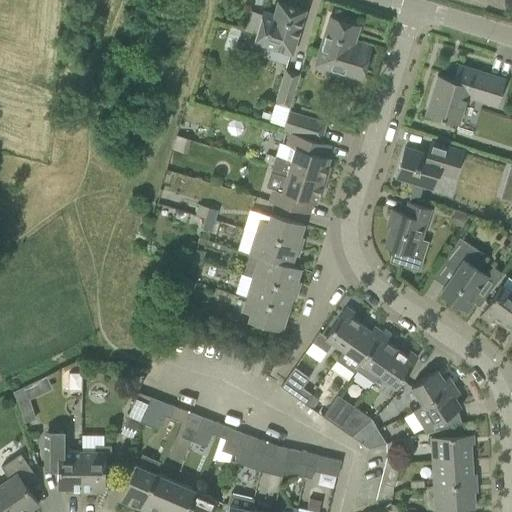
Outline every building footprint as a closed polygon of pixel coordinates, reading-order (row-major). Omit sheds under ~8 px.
[(262,11),(257,30),(253,42),(272,48),(292,54),(305,10),(278,2),(274,15),(262,11)] [(330,16),(324,35),(315,64),(361,78),(371,46),(360,43),(360,45),(353,43),(359,25),(330,16)] [(467,96),(497,106),(505,79),(458,64),(453,79),(437,74),(425,113),(459,123),(467,96)] [(274,103),(289,108),(300,74),(284,69),(274,103)] [(269,120),(268,123),(283,127),(283,129),(290,132),(321,141),(327,121),(289,110),(289,108),(274,103),(269,120)] [(275,156),(273,164),(325,180),(330,166),(327,165),(329,156),(320,154),(324,142),(321,141),(290,132),(286,144),(295,147),(290,161),(275,156)] [(405,147),(395,176),(432,187),(438,171),(454,176),(461,152),(450,148),(431,142),(427,154),(405,147)] [(268,201),(275,203),(300,210),(303,211),(306,200),(315,202),(318,194),(321,195),(325,180),(273,164),(270,172),(286,177),(281,191),(272,188),(268,201)] [(389,261),(419,271),(429,241),(421,238),(430,209),(427,207),(408,201),(404,213),(392,209),(389,217),(392,218),(384,246),(393,249),(389,261)] [(211,230),(217,210),(208,207),(202,227),(211,230)] [(297,245),(304,224),(270,214),(268,221),(259,218),(255,232),(297,245)] [(255,232),(249,253),(300,269),(301,268),(291,265),(297,245),(255,232)] [(502,273),(492,266),(486,274),(476,268),(485,255),(459,237),(454,244),(443,260),(456,269),(441,292),(451,299),(450,301),(465,312),(473,301),(479,305),(502,273)] [(190,269),(198,271),(204,251),(196,249),(190,269)] [(294,289),(300,269),(249,253),(258,256),(252,277),(294,289)] [(288,310),(294,289),(252,277),(246,297),(288,310)] [(183,289),(185,290),(192,292),(195,282),(186,279),(183,289)] [(491,316),(501,323),(511,306),(511,292),(501,285),(479,315),(488,321),(491,316)] [(281,331),(288,310),(246,297),(241,311),(250,314),(248,321),(281,331)] [(333,343),(343,350),(361,324),(351,317),(355,312),(346,306),(325,336),(319,331),(312,341),(326,352),(333,343)] [(511,306),(501,323),(510,329),(507,334),(511,338),(511,306)] [(361,324),(343,350),(335,360),(354,372),(356,369),(382,331),(373,325),(370,330),(361,324)] [(378,374),(396,348),(387,342),(390,337),(382,331),(356,369),(373,381),(378,374)] [(406,355),(396,348),(378,374),(397,387),(418,356),(409,350),(406,355)] [(280,387),(305,404),(312,394),(302,387),(309,377),(294,366),(280,387)] [(422,404),(454,385),(448,376),(443,379),(437,369),(420,380),(411,386),(422,404)] [(48,375),(17,389),(23,401),(53,387),(48,375)] [(459,393),(454,385),(422,404),(412,411),(426,432),(461,423),(457,409),(461,407),(454,396),(459,393)] [(140,421),(150,397),(137,392),(128,416),(140,421)] [(318,398),(312,394),(305,404),(311,408),(318,398)] [(322,416),(340,428),(355,407),(337,395),(322,416)] [(164,415),(178,421),(182,409),(150,397),(140,421),(158,429),(164,415)] [(372,419),(355,407),(340,428),(351,436),(372,419)] [(182,409),(178,421),(186,424),(190,412),(182,409)] [(211,433),(218,436),(223,424),(202,417),(192,441),(206,447),(211,433)] [(362,443),(368,433),(378,429),(372,419),(351,436),(362,443)] [(238,456),(246,433),(223,424),(218,436),(225,439),(221,450),(238,456)] [(386,444),(378,429),(368,433),(362,443),(368,448),(386,444)] [(236,462),(260,471),(264,454),(268,442),(246,433),(238,456),(236,462)] [(432,461),(471,459),(469,434),(430,437),(432,461)] [(81,492),(81,450),(67,450),(67,436),(44,436),(44,466),(57,466),(57,488),(68,488),(68,492),(81,492)] [(283,471),(289,447),(276,445),(268,442),(264,454),(260,471),(282,476),(283,471)] [(104,488),(104,463),(110,463),(110,444),(94,444),(94,450),(81,450),(81,492),(94,492),(94,488),(104,488)] [(283,471),(304,476),(307,465),(306,464),(309,452),(301,450),(289,447),(283,471)] [(340,460),(309,452),(306,464),(307,465),(304,476),(312,478),(313,471),(336,476),(340,460)] [(0,483),(0,489),(15,511),(30,511),(29,509),(38,503),(26,486),(37,478),(20,453),(0,466),(8,478),(0,483)] [(473,483),(471,459),(432,461),(434,485),(473,483)] [(385,483),(394,486),(400,463),(390,461),(385,483)] [(139,509),(155,472),(134,463),(118,500),(139,509)] [(139,509),(145,511),(161,511),(175,481),(155,472),(139,509)] [(161,511),(185,511),(195,490),(175,481),(161,511)] [(436,510),(454,509),(474,507),(473,483),(434,485),(436,510)] [(15,511),(0,489),(0,511),(15,511)] [(210,511),(216,499),(195,490),(185,511),(210,511)] [(250,511),(251,509),(253,498),(232,493),(227,511),(250,511)]
